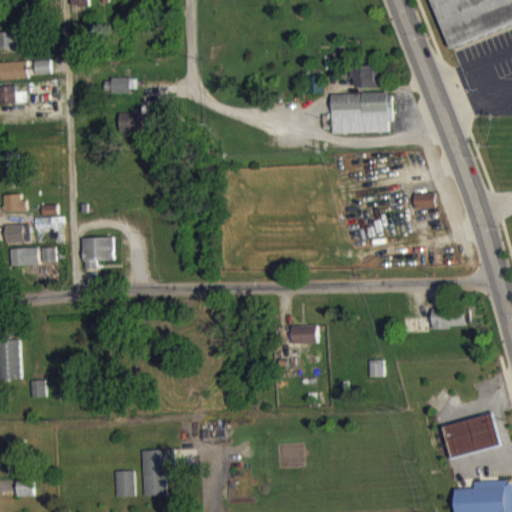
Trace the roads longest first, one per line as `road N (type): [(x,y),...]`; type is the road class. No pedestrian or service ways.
road 1 (residential): [(0,298),(494,283)]
road 2 (secondary): [(391,0),(511,346)]
